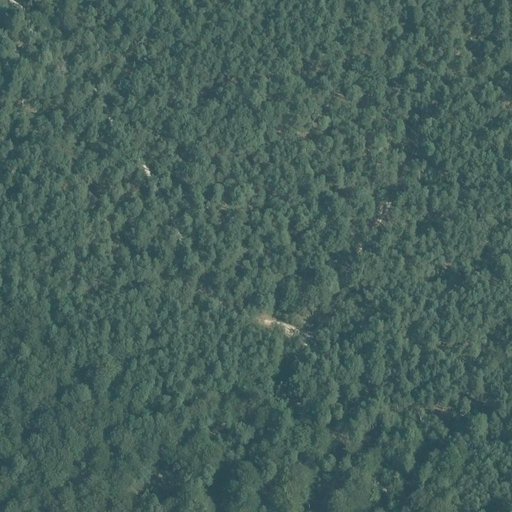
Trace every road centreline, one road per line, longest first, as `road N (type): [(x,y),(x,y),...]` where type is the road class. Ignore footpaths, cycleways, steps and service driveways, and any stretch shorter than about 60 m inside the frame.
road 1 (track): [(8,0),(72,51),(220,300),(313,343)]
road 2 (track): [(313,343),(492,0)]
road 3 (track): [(307,353),(438,361),(511,380)]
